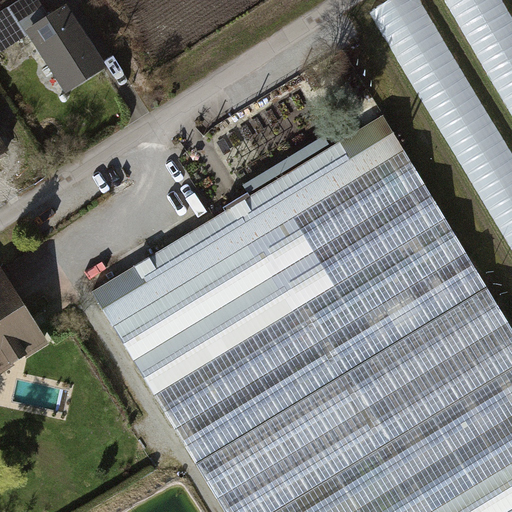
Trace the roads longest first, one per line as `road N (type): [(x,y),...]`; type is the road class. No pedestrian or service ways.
road 1 (residential): [(349,0),(0,224)]
road 2 (track): [(218,511),(66,257)]
